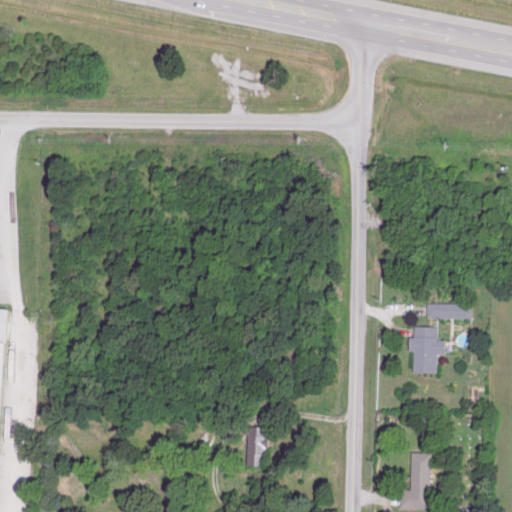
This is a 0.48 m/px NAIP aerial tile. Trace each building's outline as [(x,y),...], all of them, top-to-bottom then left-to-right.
[(430,302),(431,317),(477,316),(477,301),(430,302)] [(0,501),(3,502),(11,312),(0,311),(0,501)] [(442,325),(418,324),(417,370),(442,371),(442,352),(451,352),(451,338),(442,338),(442,325)] [(251,464),(272,464),(271,424),(250,424),(251,464)] [(436,451),(415,451),(414,487),(405,487),(404,506),(440,507),(440,495),(434,495),(436,451)]
